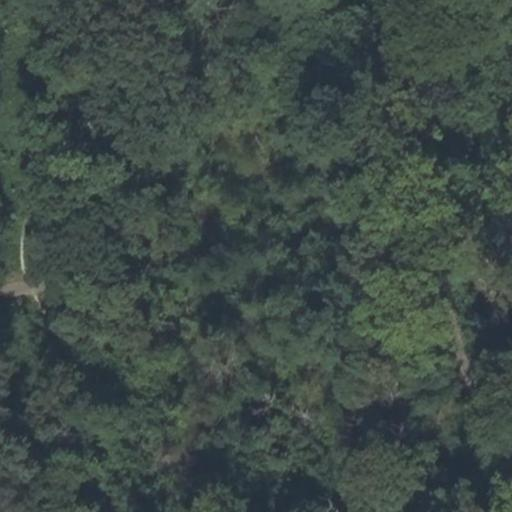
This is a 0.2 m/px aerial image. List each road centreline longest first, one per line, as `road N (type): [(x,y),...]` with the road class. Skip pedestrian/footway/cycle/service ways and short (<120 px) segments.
road 1 (unknown): [(65,511),(52,335),(30,286),(33,0)]
road 2 (track): [(0,291),(412,216)]
road 3 (track): [(412,216),(492,431),(503,511)]
road 4 (track): [(412,216),(356,0)]
